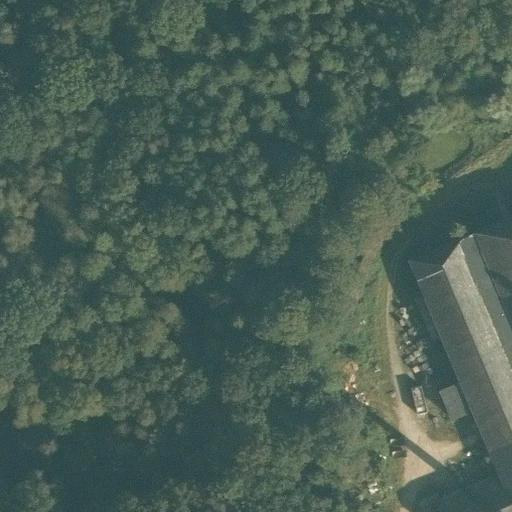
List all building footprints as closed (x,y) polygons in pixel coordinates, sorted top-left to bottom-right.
[(402,178),(351,240),(377,251),(423,195),(402,178)] [(511,511),(511,218),(412,260),(463,382),(442,390),(454,419),(475,411),(502,475),(511,500),(511,511)] [(344,336),(377,251),(351,240),(319,325),(344,336)] [(323,433),(352,511),(381,511),(348,424),(323,433)] [(511,511),(511,500),(502,475),(437,503),(440,511),(511,511)]
